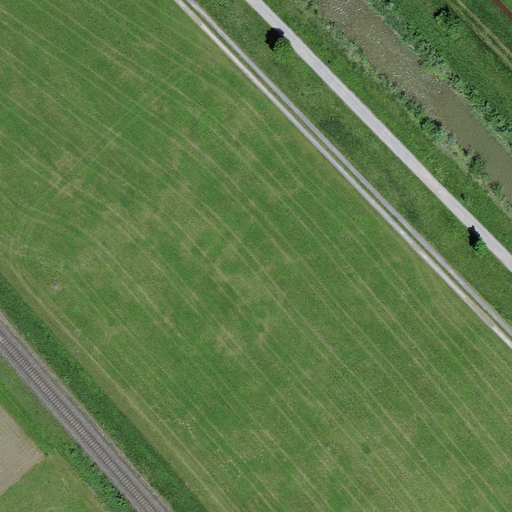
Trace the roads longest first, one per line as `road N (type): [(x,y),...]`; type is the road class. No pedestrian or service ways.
road 1 (track): [(185,0),(511,334)]
road 2 (track): [(416,0),(511,97)]
